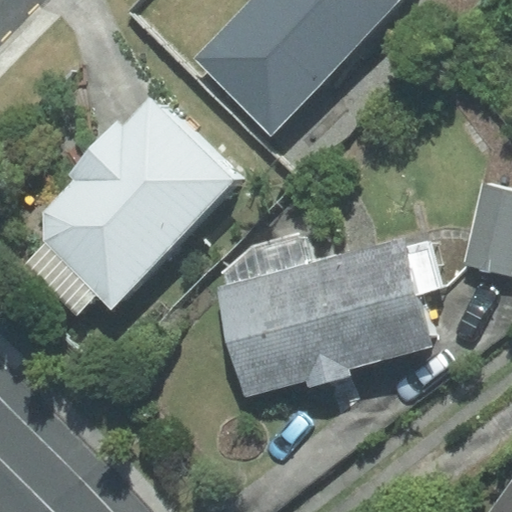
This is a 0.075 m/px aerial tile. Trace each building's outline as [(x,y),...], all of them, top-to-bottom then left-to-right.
[(425,0),(261,0),(205,57),(290,140),(425,0)] [(33,259),(92,315),(116,290),(130,304),(257,172),(170,89),(44,221),(57,234),(33,259)] [(511,181),(492,177),(476,264),(511,270),(511,181)] [(322,385),(373,374),(370,363),(458,343),(434,239),(227,285),(252,395),(320,379),(322,385)] [(511,511),(511,495),(499,511),(511,511)]
